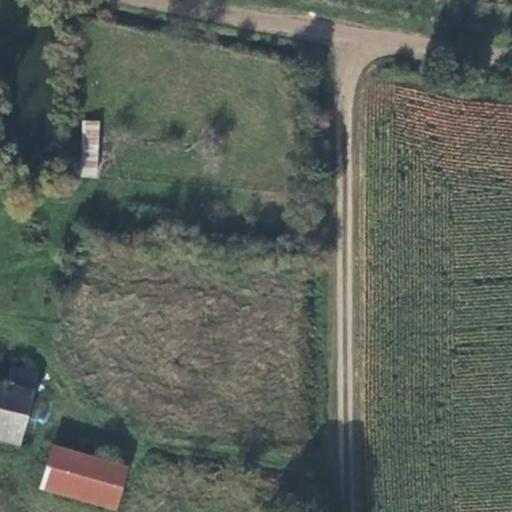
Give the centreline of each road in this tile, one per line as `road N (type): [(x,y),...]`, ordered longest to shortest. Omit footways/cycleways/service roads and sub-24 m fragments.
road 1 (track): [(349,36),(340,109),(352,511)]
road 2 (track): [(511,56),(146,0)]
road 3 (track): [(353,471),(76,419)]
